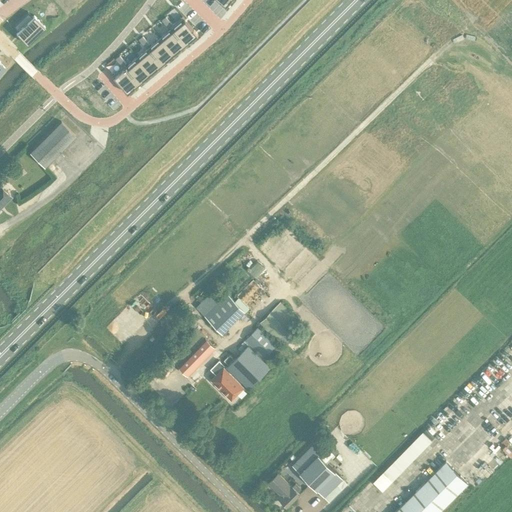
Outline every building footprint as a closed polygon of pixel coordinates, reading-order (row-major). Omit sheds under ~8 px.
[(30,10),(15,25),(20,30),(18,32),(29,43),(47,25),(36,14),(34,15),(30,10)] [(184,18),(172,28),(186,45),(198,35),(184,18)] [(172,28),(160,38),(174,54),(186,45),(172,28)] [(160,38),(149,47),(163,64),(174,54),(160,38)] [(149,47),(138,57),(152,74),(163,64),(149,47)] [(138,57),(126,67),(140,83),(152,74),(138,57)] [(126,67),(114,77),(128,93),(140,83),(126,67)] [(62,120),(61,121),(30,152),(44,166),(76,135),(62,120)] [(21,165),(16,160),(11,164),(16,170),(21,165)] [(0,207),(11,196),(0,184),(0,207)] [(227,293),(204,315),(205,316),(222,334),(245,311),(228,293),(227,293)] [(272,309),(259,323),(277,340),(280,337),(287,343),(292,337),(285,331),(289,327),(297,319),(280,302),(272,310),(272,309)] [(263,358),(277,344),(258,326),(245,339),(263,358)] [(188,375),(216,348),(205,337),(191,351),(185,344),(171,358),(188,375)] [(249,388),(270,366),(248,345),(227,366),(249,388)] [(216,374),(211,380),(231,400),(244,387),(224,367),(225,366),(219,360),(211,369),(216,374)] [(432,440),(423,431),(395,459),(373,482),(383,491),(405,468),(432,440)] [(348,484),(343,479),(318,454),(323,450),(315,442),(292,465),(324,497),(329,502),(348,484)] [(394,511),(438,511),(467,483),(446,461),(394,511)] [(287,506),(299,493),(291,485),(290,485),(278,473),(269,482),(281,495),(278,497),(287,506)]
